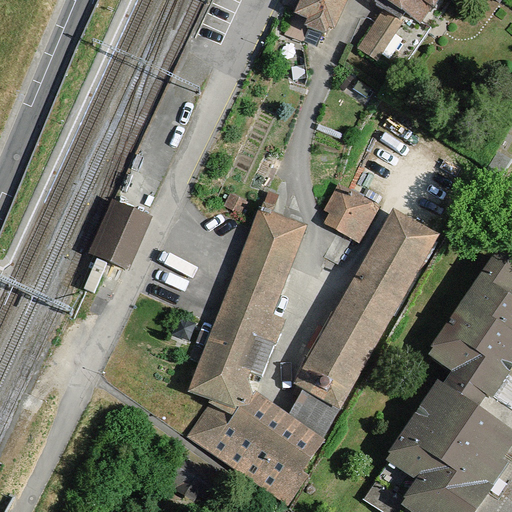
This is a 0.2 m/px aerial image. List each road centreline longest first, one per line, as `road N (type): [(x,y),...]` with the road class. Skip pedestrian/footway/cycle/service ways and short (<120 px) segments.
road 1 (residential): [(267,0),(17,511)]
road 2 (unclassified): [(81,0),(0,193)]
